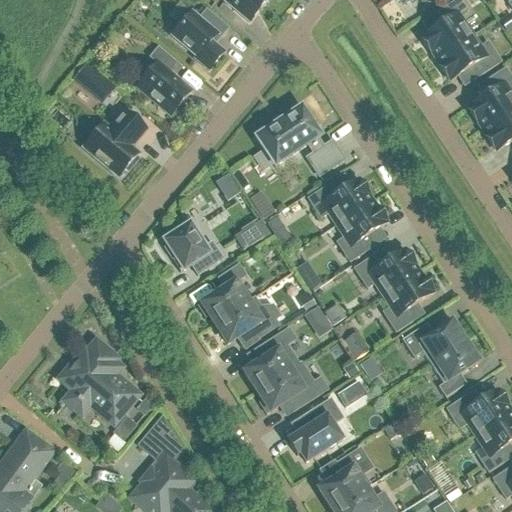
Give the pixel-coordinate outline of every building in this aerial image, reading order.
[(183,0),(183,1),(203,12),(209,0),(183,0)] [(218,0),(249,25),(269,0),(218,0)] [(436,62),(471,39),(457,17),(465,12),(458,2),(438,15),(445,25),(421,41),(436,62)] [(227,31),(206,13),(198,23),(191,17),(172,40),(196,60),(195,62),(209,73),(223,56),(210,45),(216,38),(219,41),(227,31)] [(511,21),(509,17),(499,24),(507,36),(511,32),(511,21)] [(400,47),(406,57),(422,48),(416,37),(400,47)] [(471,39),(436,62),(450,84),(473,69),(480,79),(500,65),(487,46),(479,51),(471,39)] [(170,119),(190,95),(173,80),(180,71),(158,51),(150,61),(157,67),(137,91),(170,119)] [(86,68),(73,83),(92,99),(105,83),(86,68)] [(482,133),(511,112),(511,100),(510,97),(511,95),(511,83),(505,72),(484,85),(491,95),(468,111),(482,133)] [(323,151),(316,142),(320,140),(301,112),(255,141),(264,154),(254,161),(262,173),(272,167),(274,170),(307,148),(313,157),(306,162),(318,180),(343,163),(331,145),(323,151)] [(511,112),(482,133),(496,154),(511,144),(511,112)] [(130,151),(146,133),(125,115),(109,133),(103,128),(83,152),(118,181),(125,173),(127,175),(137,163),(135,161),(138,157),(130,151)] [(328,217),(336,228),(372,205),(357,183),(334,199),(328,189),(307,202),(320,222),(328,217)] [(372,205),(336,228),(344,241),(336,246),(349,266),(369,252),(363,242),(386,227),(372,205)] [(267,207),(256,214),(263,224),(274,217),(267,207)] [(276,221),(266,227),(273,238),(283,231),(276,221)] [(203,250),(195,237),(198,235),(190,223),(176,232),(179,236),(165,245),(168,249),(164,251),(180,276),(201,262),(207,272),(223,262),(212,245),(203,250)] [(234,240),(242,254),(262,241),(254,227),(234,240)] [(382,298),(418,275),(404,253),(380,269),(374,259),(353,272),(366,292),(374,286),(382,298)] [(263,265),(256,277),(269,284),(276,272),(263,265)] [(214,328),(247,306),(234,286),(244,279),(238,269),(218,282),(224,292),(198,310),(205,321),(208,319),(214,328)] [(418,275),(382,298),(390,311),(382,316),(395,336),(415,323),(408,313),(432,297),(418,275)] [(247,306),(214,328),(227,348),(251,332),(257,342),(277,329),(275,325),(280,321),(272,309),(259,310),(254,301),(247,306)] [(310,301),(300,307),(305,316),(315,309),(310,301)] [(304,321),(311,332),(324,323),(317,312),(304,321)] [(337,320),(323,328),(330,340),(343,332),(337,320)] [(430,368),(464,345),(451,326),(433,337),(426,327),(401,344),(413,362),(422,356),(430,368)] [(243,376),(256,396),(298,368),(286,348),(294,343),(288,332),(261,350),(267,360),(243,376)] [(352,341),(344,347),(354,363),(363,357),(352,341)] [(90,410),(102,420),(113,430),(139,399),(108,373),(117,363),(95,344),(61,385),(71,395),(63,405),(81,420),(90,410)] [(464,345),(430,368),(442,387),(437,390),(445,402),(466,388),(459,377),(477,365),(464,345)] [(370,362),(359,369),(364,377),(375,370),(370,362)] [(298,368),(256,396),(262,405),(259,407),(266,417),(287,404),(293,414),(327,393),(319,381),(313,386),(300,367),(298,368)] [(351,367),(342,372),(348,382),(357,376),(351,367)] [(475,439),(510,416),(496,394),(473,409),(466,399),(446,413),(459,432),(467,427),(475,439)] [(147,400),(136,413),(144,420),(155,407),(147,400)] [(305,466),(341,444),(332,429),(341,422),(329,404),(305,419),(311,429),(287,445),(296,459),(299,457),(305,466)] [(511,418),(510,416),(475,439),(483,451),(475,457),(488,476),(508,463),(501,453),(511,445),(511,418)] [(112,437),(123,446),(137,429),(126,421),(112,437)] [(194,485),(171,465),(181,453),(162,422),(139,449),(159,467),(153,474),(151,473),(140,485),(142,487),(130,501),(142,511),(208,511),(187,493),(194,485)] [(394,426),(383,433),(389,443),(400,436),(394,426)] [(20,496),(50,456),(25,437),(16,448),(17,449),(0,472),(0,511),(22,511),(29,503),(20,496)] [(329,511),(332,511),(365,491),(369,489),(362,478),(372,472),(359,452),(336,467),(342,477),(318,493),(329,511)] [(420,462),(425,470),(433,465),(428,457),(420,462)] [(60,479),(53,487),(61,493),(74,476),(63,468),(56,476),(60,479)] [(511,497),(511,469),(492,482),(505,502),(511,497)] [(365,491),(332,511),(392,511),(383,496),(372,503),(365,491)] [(445,511),(457,511),(462,509),(457,501),(443,508),(445,511)]
